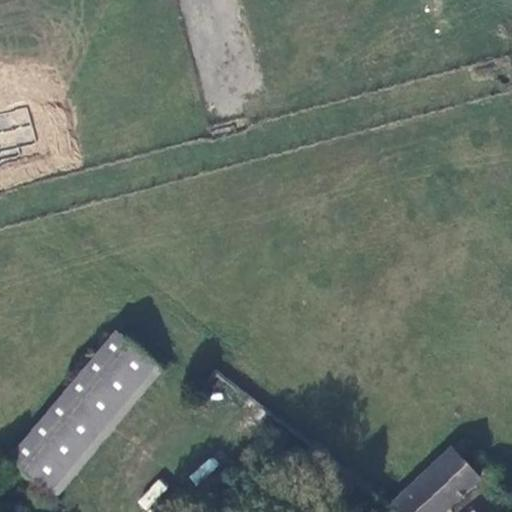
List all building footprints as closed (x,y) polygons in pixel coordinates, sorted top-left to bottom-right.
[(0,58),(0,114),(24,108),(8,57),(0,58)] [(0,114),(0,159),(21,154),(19,147),(37,142),(27,107),(24,108),(0,114)] [(155,374),(108,334),(6,459),(53,497),(155,374)] [(392,509),(388,511),(442,511),(478,479),(449,449),(389,505),(392,509)] [(148,510),(167,485),(156,477),(137,502),(148,510)]
